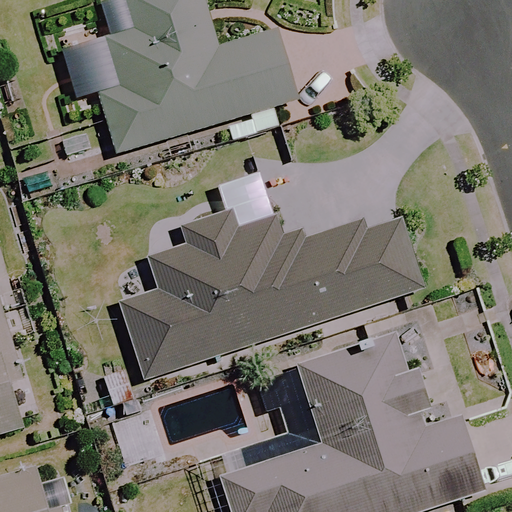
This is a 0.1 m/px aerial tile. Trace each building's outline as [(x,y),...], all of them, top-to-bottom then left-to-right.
[(219,53),(203,0),(116,0),(106,3),(117,43),(67,57),(80,103),(103,97),(119,154),(301,104),(282,35),(219,53)] [(287,251),(271,203),(188,231),(194,249),(150,264),(160,297),(123,310),(149,387),(425,295),(401,226),(369,236),(365,225),(287,251)] [(0,437),(27,429),(14,386),(23,384),(0,309),(0,437)] [(437,431),(407,339),(301,374),(326,449),(223,483),(232,511),(429,511),(489,492),(465,421),(437,431)] [(63,511),(62,508),(50,511),(38,470),(0,481),(0,511),(63,511)]
